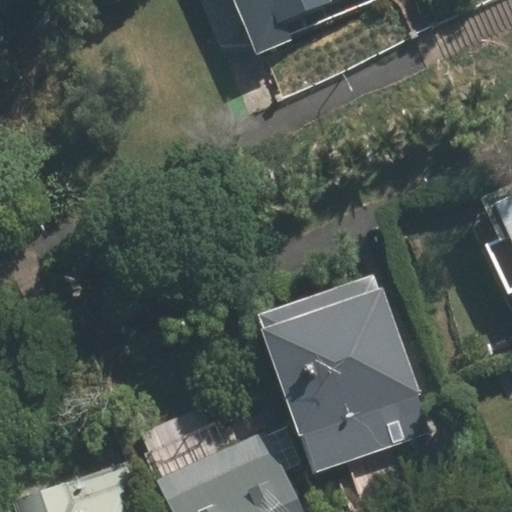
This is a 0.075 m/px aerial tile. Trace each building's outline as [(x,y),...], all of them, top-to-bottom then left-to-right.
[(218,0),(249,76),(293,59),(280,28),(350,0),(218,0)] [(511,183),(482,197),(511,261),(511,183)] [(444,432),(390,268),(260,310),(314,474),(444,432)] [(302,511),(264,431),(141,489),(151,511),(302,511)] [(135,511),(121,466),(8,502),(11,511),(135,511)]
